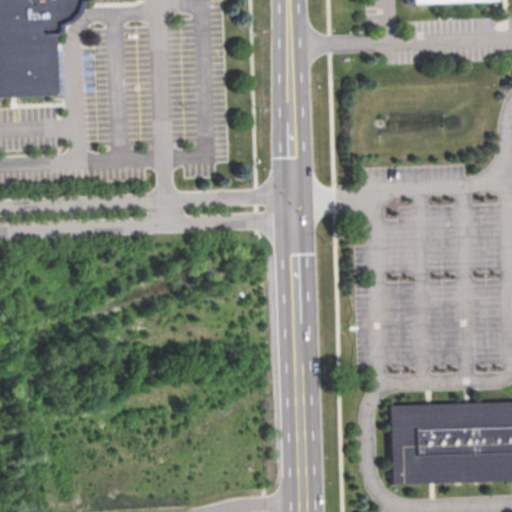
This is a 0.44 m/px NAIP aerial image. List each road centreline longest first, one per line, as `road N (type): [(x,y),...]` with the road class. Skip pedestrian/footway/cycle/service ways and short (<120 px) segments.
road 1 (secondary): [(293,207),(297,338)]
road 2 (secondary): [(286,0),(291,128)]
road 3 (secondary): [(298,384),(301,511)]
